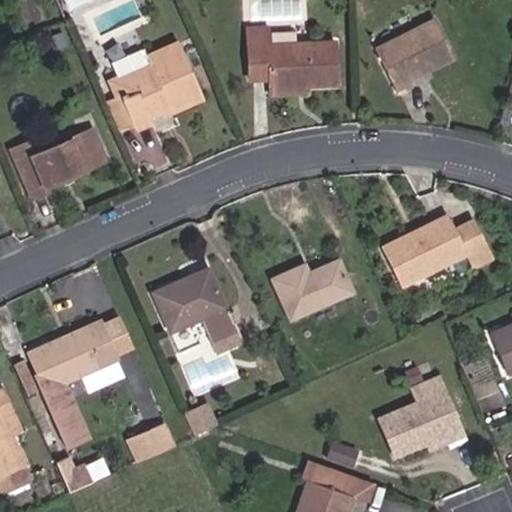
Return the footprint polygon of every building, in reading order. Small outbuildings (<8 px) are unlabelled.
[(63,0),(68,11),(93,0),(63,0)] [(453,57),(434,19),(374,50),(396,93),(411,85),(408,79),(429,69),(427,64),(435,60),(437,65),(453,57)] [(336,85),(334,42),(267,45),(267,28),(247,29),(249,79),(269,78),(269,89),(303,87),(336,85)] [(202,97),(178,42),(145,56),(142,50),(110,64),(116,78),(123,94),(119,96),(132,125),(133,128),(149,121),(147,117),(163,110),(171,106),(173,110),(202,97)] [(437,65),(435,60),(427,64),(429,69),(437,65)] [(132,125),(119,96),(123,94),(116,78),(108,82),(116,99),(106,103),(118,131),(132,125)] [(303,93),(303,87),(269,89),(269,95),(303,93)] [(30,152),(26,143),(11,150),(32,198),(46,192),(44,187),(91,167),(84,151),(98,146),(90,127),(30,152)] [(104,161),(98,146),(84,151),(91,167),(104,161)] [(492,257),(474,220),(455,229),(447,215),(381,248),(400,286),(464,254),(470,267),(492,257)] [(350,291),(337,261),(306,274),(303,266),(272,279),(289,318),(350,291)] [(240,343),(207,269),(153,293),(170,331),(201,317),(217,353),(240,343)] [(89,435),(65,382),(99,366),(115,359),(98,321),(28,353),(37,373),(44,389),(39,391),(64,446),(89,435)] [(511,371),(511,324),(490,334),(506,374),(511,371)] [(123,376),(115,359),(99,366),(107,384),(123,376)] [(35,392),(21,361),(13,365),(26,395),(35,392)] [(420,378),(415,367),(404,372),(409,383),(420,378)] [(44,389),(37,373),(32,375),(39,391),(44,389)] [(459,428),(437,377),(411,389),(417,402),(378,419),(394,455),(426,441),(459,428)] [(11,435),(0,409),(0,402),(6,400),(0,386),(0,385),(0,495),(32,482),(11,435)] [(20,431),(6,400),(0,402),(0,409),(11,435),(20,431)] [(215,424),(206,404),(186,413),(195,433),(215,424)] [(172,446),(162,423),(147,430),(157,453),(172,446)] [(461,434),(459,428),(426,441),(428,448),(461,434)] [(157,453),(147,430),(128,438),(138,461),(157,453)] [(350,467),(356,450),(332,442),(326,458),(350,467)] [(364,500),(370,482),(308,460),(302,477),(308,479),(307,480),(351,496),(364,500)] [(91,481),(84,465),(71,470),(68,463),(57,468),(67,492),(91,481)] [(345,511),(351,496),(307,480),(296,511),(345,511)]
